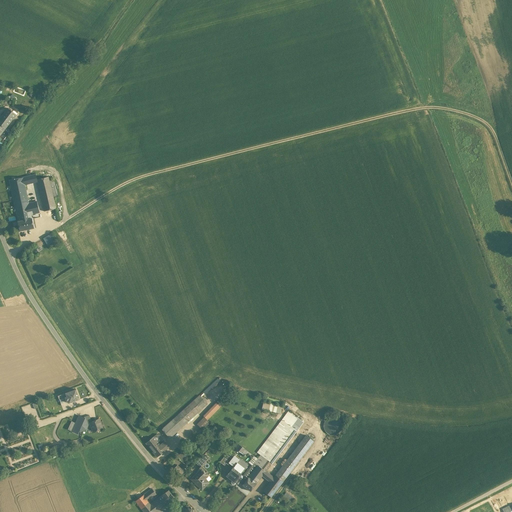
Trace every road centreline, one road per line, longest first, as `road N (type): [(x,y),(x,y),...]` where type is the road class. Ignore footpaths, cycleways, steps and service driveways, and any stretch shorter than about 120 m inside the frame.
road 1 (track): [(60,221),(142,176),(429,107),(490,126),(511,183)]
road 2 (tertiary): [(204,510),(103,400),(9,254)]
